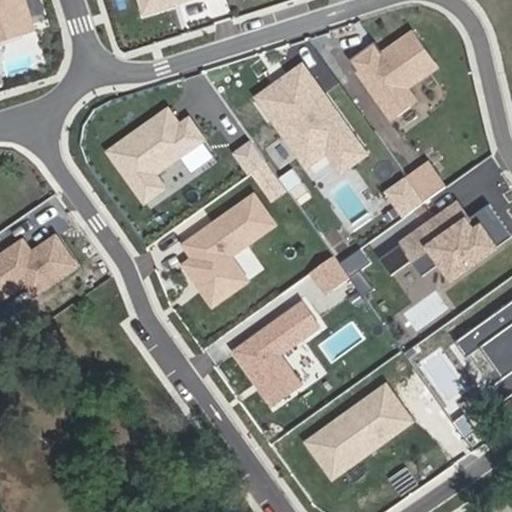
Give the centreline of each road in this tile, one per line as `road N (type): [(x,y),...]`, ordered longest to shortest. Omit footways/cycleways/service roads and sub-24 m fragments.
road 1 (residential): [(483,0),(511,87),(511,466),(446,511)]
road 2 (residential): [(270,511),(137,325),(132,257),(31,109)]
road 3 (residential): [(101,87),(380,0)]
